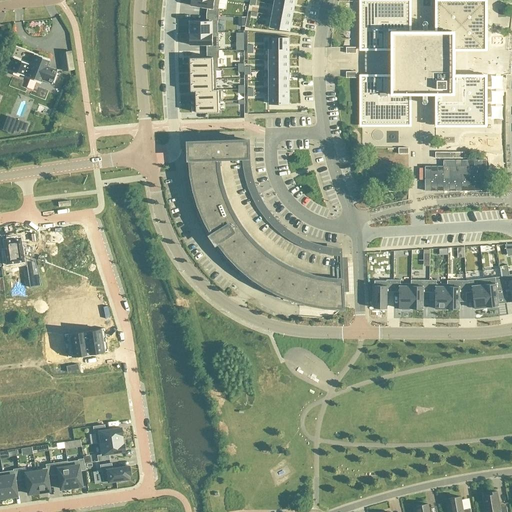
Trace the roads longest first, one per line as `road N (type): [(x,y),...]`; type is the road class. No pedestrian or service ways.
road 1 (unclassified): [(148,156),(170,242),(205,290),(261,324),(361,335)]
road 2 (residential): [(129,354),(149,493),(28,511)]
road 3 (residential): [(174,152),(191,225),(226,275),(293,312),(331,308)]
road 4 (residential): [(353,224),(319,96),(328,0)]
road 5 (residential): [(30,215),(89,221),(129,354)]
road 6 (unclassified): [(344,511),(511,474)]
road 7 (residential): [(353,224),(436,202),(511,200)]
road 8 (residential): [(354,236),(511,228)]
road 9 (residential): [(148,156),(139,0)]
road 10 (residential): [(173,0),(174,152)]
road 11 (unclassified): [(361,335),(511,331)]
road 12 (unclassified): [(25,173),(148,156)]
